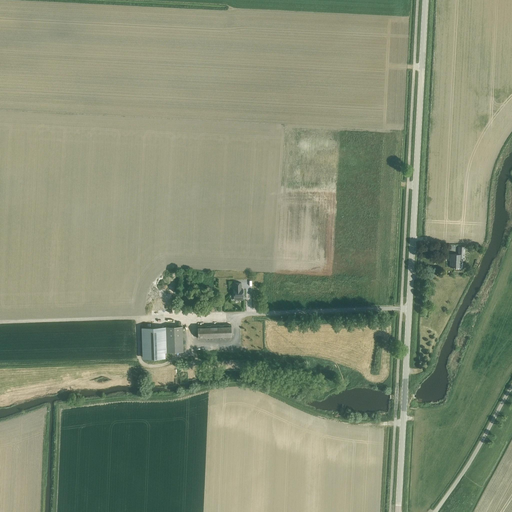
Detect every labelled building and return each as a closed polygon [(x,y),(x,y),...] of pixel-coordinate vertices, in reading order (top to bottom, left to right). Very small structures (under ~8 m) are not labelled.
[(464,260),(465,247),(459,246),(458,254),(451,254),(451,267),(461,267),(461,260),(464,260)] [(234,297),(243,297),(243,289),(241,289),(241,283),(235,283),(235,289),(234,289),(234,297)] [(198,338),(231,337),(231,325),(198,326),(198,338)] [(184,326),(166,327),(167,352),(185,351),(184,326)] [(166,327),(143,327),(144,357),(167,357),(167,352),(166,327)]
